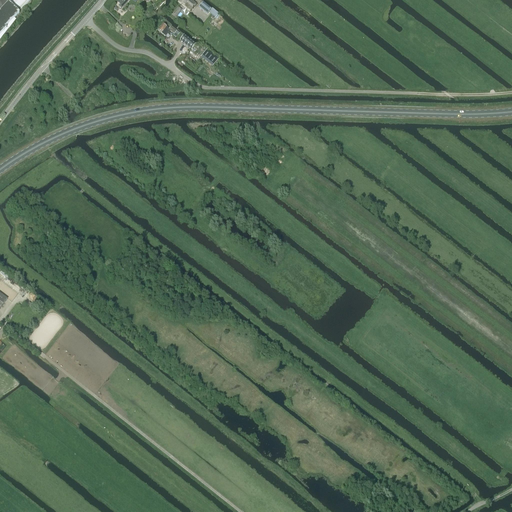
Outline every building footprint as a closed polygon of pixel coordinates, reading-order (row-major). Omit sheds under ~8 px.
[(0,0),(0,38),(7,31),(6,30),(21,15),(19,14),(32,0),(0,0)] [(121,9),(126,4),(129,0),(119,0),(117,3),(119,5),(118,6),(121,9)] [(190,0),(180,0),(179,2),(183,5),(190,11),(196,4),(190,0)] [(203,3),(199,7),(207,14),(211,10),(203,3)] [(172,15),(175,18),(180,12),(177,9),(172,15)] [(163,24),(158,31),(165,37),(167,34),(169,33),(170,31),(168,30),(169,29),(168,29),(163,24)] [(184,35),(180,41),(191,50),(196,44),(184,35)] [(206,50),(201,57),(213,66),(218,60),(218,59),(207,50),(206,50)]
